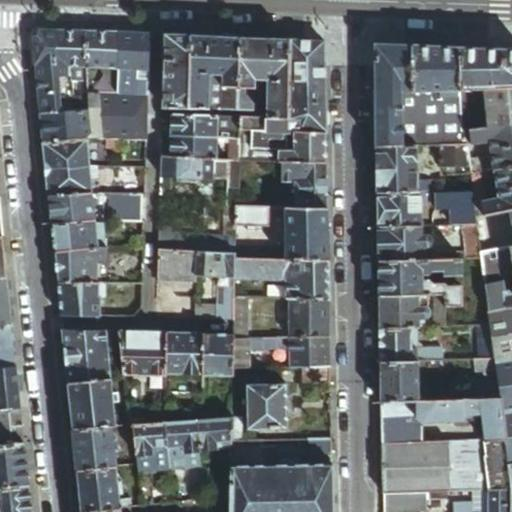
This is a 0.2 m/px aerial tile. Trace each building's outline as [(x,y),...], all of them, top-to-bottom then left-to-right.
[(65,68),(64,33),(41,32),(35,40),(41,101),(64,99),(62,79),(74,78),(73,69),(65,68)] [(88,34),(64,33),(65,68),(73,69),(89,69),(88,34)] [(120,35),(88,34),(89,69),(106,70),(119,70),(120,35)] [(152,37),(120,35),(119,70),(131,71),(145,72),(151,72),(152,37)] [(167,37),(165,110),(191,111),(193,38),(167,37)] [(242,41),(193,38),(191,111),(211,112),(213,75),(218,75),(218,79),(225,79),(224,84),(240,85),(242,41)] [(292,43),(242,41),(240,85),(258,86),(258,77),(270,78),(268,119),(278,119),(289,120),(292,43)] [(328,44),(292,43),(289,120),(308,121),(308,134),(330,134),(328,44)] [(415,93),(415,49),(378,48),(379,92),(404,93),(415,93)] [(462,51),(415,49),(415,93),(463,94),(463,93),(462,51)] [(511,53),(462,51),(463,93),(477,92),(487,92),(511,90),(511,53)] [(105,82),(106,70),(89,69),(90,81),(105,82)] [(119,70),(106,70),(105,82),(119,83),(119,70)] [(131,71),(119,70),(119,83),(131,84),(131,71)] [(131,71),(131,84),(150,85),(151,78),(145,78),(145,72),(131,71)] [(105,82),(90,81),(91,94),(118,95),(119,83),(105,82)] [(119,83),(118,95),(150,96),(150,85),(131,84),(119,83)] [(240,85),(224,84),(223,112),(239,113),(240,85)] [(258,86),(240,85),(239,113),(256,114),(258,86)] [(511,127),(511,90),(487,92),(490,130),(511,127)] [(404,93),(379,92),(380,148),(405,147),(404,93)] [(477,92),(463,93),(463,94),(464,124),(467,125),(468,132),(472,132),(477,131),(477,92)] [(463,94),(415,93),(415,125),(464,124),(463,94)] [(91,96),(92,111),(94,134),(92,140),(149,141),(150,96),(118,95),(91,94),(91,96)] [(80,97),(76,98),(76,112),(92,111),(91,96),(80,97)] [(64,99),(41,101),(43,114),(76,112),(76,98),(70,98),(64,99)] [(92,111),(76,112),(43,114),(46,144),(92,140),(94,134),(92,111)] [(221,117),(176,115),(175,132),(175,137),(220,139),(220,133),(221,117)] [(239,118),(221,117),(220,133),(242,133),(242,132),(243,118),(239,118)] [(268,119),(243,118),(242,132),(277,133),(278,119),(268,119)] [(308,121),(289,120),(278,119),(277,133),(279,133),(296,133),(308,134),(308,121)] [(464,124),(415,125),(416,147),(420,147),(432,147),(444,146),(469,146),(468,132),(467,125),(464,124)] [(511,127),(490,130),(492,144),(495,166),(496,170),(496,172),(511,169),(511,127)] [(477,131),(472,132),(474,146),(481,145),(492,144),(490,130),(477,131)] [(277,133),(242,132),(242,133),(242,140),(241,150),(250,150),(279,151),(279,133),(277,133)] [(472,132),(468,132),(469,146),(473,169),(474,175),(481,174),(485,174),(484,172),(484,167),(481,145),(474,146),(472,132)] [(296,133),(279,133),(279,151),(280,151),(295,152),(296,133)] [(330,165),(330,134),(308,134),(296,133),(295,152),(280,151),(280,163),(285,163),(330,165)] [(220,139),(175,137),(174,159),(218,161),(219,161),(220,139)] [(233,140),(220,139),(219,161),(232,161),(233,140)] [(92,140),(46,144),(49,171),(94,167),(92,140)] [(241,150),(242,140),(233,140),(232,161),(241,162),(241,150)] [(473,169),(469,146),(444,146),(444,169),(473,169)] [(420,147),(416,147),(405,147),(380,148),(380,195),(423,194),(433,194),(433,182),(421,182),(420,154),(420,147)] [(250,150),(241,150),(241,162),(242,162),(249,162),(250,150)] [(174,159),(164,158),(163,177),(217,180),(217,179),(218,161),(174,159)] [(218,161),(217,179),(231,179),(232,161),(219,161),(218,161)] [(241,162),(232,161),(231,179),(231,190),(241,191),(242,162),(241,162)] [(331,210),(330,165),(285,163),(284,183),(297,183),(297,192),(306,192),(306,210),(331,210)] [(96,194),(94,167),(49,171),(51,199),(96,194)] [(109,194),(147,195),(148,169),(110,167),(109,194)] [(511,212),(511,169),(496,172),(496,173),(497,177),(500,201),(502,214),(511,212)] [(483,187),(481,174),(474,175),(475,188),(483,187)] [(433,182),(433,194),(448,194),(448,181),(433,182)] [(487,187),(483,187),(475,188),(476,193),(477,201),(477,204),(489,202),(487,187)] [(477,201),(476,193),(448,194),(433,194),(423,194),(423,199),(432,201),(477,201)] [(98,222),(96,194),(51,199),(54,225),(98,222)] [(423,194),(380,195),(381,229),(424,228),(423,199),(423,194)] [(117,196),(116,221),(145,222),(146,197),(117,196)] [(479,219),(493,216),(502,214),(500,201),(489,202),(477,204),(479,216),(479,219)] [(239,208),(228,207),(228,219),(239,219),(239,208)] [(265,209),(239,208),(239,219),(265,220),(265,209)] [(265,220),(239,219),(238,229),(238,240),(238,242),(250,242),(250,227),(273,228),(273,220),(273,209),(265,209),(265,220)] [(273,209),(273,220),(282,221),(288,217),(287,209),(273,209)] [(332,263),(331,210),(306,210),(287,209),(288,217),(288,253),(288,262),(332,263)] [(480,226),(479,219),(479,216),(432,216),(432,228),(438,227),(447,227),(466,227),(480,226)] [(497,240),(493,216),(479,219),(480,226),(484,254),(499,251),(497,240)] [(239,219),(228,219),(227,229),(238,229),(239,219)] [(100,249),(98,222),(54,225),(57,254),(100,249)] [(184,236),(162,222),(161,252),(200,254),(238,256),(238,244),(238,242),(238,240),(227,239),(184,236)] [(138,233),(147,233),(147,224),(138,223),(138,233)] [(484,254),(480,226),(466,227),(467,237),(470,254),(471,260),(484,260),(484,254)] [(447,238),(447,227),(438,227),(438,238),(447,238)] [(467,237),(466,227),(447,227),(447,238),(467,237)] [(424,228),(381,229),(381,262),(425,261),(424,254),(424,249),(431,249),(432,249),(433,248),(434,248),(435,247),(436,244),(435,241),(434,239),(432,238),(424,238),(424,228)] [(227,229),(227,239),(238,240),(238,229),(227,229)] [(497,240),(499,251),(511,249),(508,238),(497,240)] [(0,281),(9,280),(5,239),(0,239),(0,281)] [(499,251),(484,254),(484,260),(486,270),(492,269),(505,267),(511,266),(511,248),(511,249),(499,251)] [(57,254),(60,283),(100,284),(99,264),(108,264),(108,250),(100,249),(57,254)] [(248,261),(288,262),(288,253),(283,251),(249,250),(248,261)] [(200,254),(161,252),(160,283),(199,284),(199,279),(200,254)] [(238,256),(200,254),(199,279),(221,279),(235,280),(237,280),(238,260),(238,256)] [(248,261),(244,261),(238,260),(237,280),(285,281),(288,281),(288,262),(248,261)] [(425,261),(381,262),(382,298),(421,296),(430,296),(437,296),(446,296),(446,308),(460,307),(463,308),(463,287),(450,288),(446,284),(433,285),(431,281),(425,281),(425,276),(432,276),(434,274),(446,274),(446,277),(465,277),(465,260),(456,260),(425,261)] [(332,300),(332,263),(288,262),(288,281),(285,281),(284,300),(289,300),(332,300)] [(505,267),(492,269),(494,286),(507,284),(505,267)] [(492,269),(486,270),(488,287),(494,286),(492,269)] [(200,306),(199,320),(236,322),(237,307),(237,299),(236,299),(235,280),(221,279),(221,288),(227,288),(227,301),(229,301),(229,310),(225,310),(225,307),(200,306)] [(0,329),(13,328),(9,280),(0,281),(0,329)] [(104,318),(105,291),(109,291),(109,284),(100,284),(60,283),(64,317),(103,318),(104,318)] [(492,313),(511,309),(511,292),(508,293),(507,284),(494,286),(488,287),(492,313)] [(421,296),(382,298),(383,328),(414,328),(421,327),(421,320),(428,320),(431,319),(433,316),(434,314),(432,309),(430,308),(430,307),(429,307),(428,307),(427,307),(421,307),(421,296)] [(430,296),(421,296),(421,307),(427,307),(428,307),(429,307),(430,307),(430,308),(430,296)] [(437,327),(446,327),(446,308),(446,296),(437,296),(437,327)] [(237,307),(236,322),(236,336),(236,340),(247,340),(250,299),(237,299),(237,307)] [(333,337),(332,300),(289,300),(289,339),(292,339),(333,337)] [(511,361),(511,309),(492,313),(494,327),(498,360),(499,361),(499,364),(511,361)] [(498,360),(494,327),(480,327),(483,361),(498,360)] [(0,349),(15,347),(13,328),(0,329),(0,349)] [(414,328),(383,328),(383,363),(414,362),(414,349),(414,328)] [(111,362),(108,332),(65,331),(71,384),(114,381),(111,362)] [(125,361),(122,333),(108,332),(111,362),(125,361)] [(169,370),(169,334),(122,333),(125,361),(126,375),(168,377),(169,370)] [(205,371),(206,335),(169,334),(169,370),(205,371)] [(236,340),(236,336),(206,335),(205,371),(205,374),(235,375),(236,370),(236,340)] [(333,368),(333,337),(292,339),(292,347),(292,369),(306,369),(333,368)] [(292,347),(292,339),(289,339),(262,339),(262,349),(285,349),(292,347)] [(247,340),(236,340),(236,370),(248,370),(250,370),(250,340),(247,340)] [(0,370),(17,368),(15,347),(0,349),(0,370)] [(440,349),(414,349),(414,362),(421,362),(440,362),(440,349)] [(499,361),(498,360),(483,361),(476,361),(476,362),(478,377),(491,376),(490,372),(500,371),(499,364),(499,361)] [(511,413),(511,361),(499,364),(500,371),(502,383),(504,401),(506,415),(511,413)] [(414,362),(383,363),(384,403),(421,402),(421,362),(414,362)] [(478,377),(476,362),(467,362),(469,378),(478,377)] [(17,369),(17,368),(0,370),(0,412),(21,410),(17,369)] [(334,384),(333,368),(306,369),(306,385),(334,384)] [(274,369),(250,370),(248,370),(248,386),(274,386),(274,369)] [(248,370),(236,370),(235,375),(235,380),(248,386),(248,370)] [(114,381),(71,384),(76,429),(114,427),(118,427),(116,405),(115,397),(114,381)] [(481,401),(504,401),(502,383),(479,386),(481,401)] [(274,386),(248,386),(250,432),(290,432),(289,386),(274,386)] [(472,401),(481,401),(479,386),(470,387),(472,401)] [(451,394),(451,402),(462,401),(462,393),(451,394)] [(421,402),(384,403),(385,445),(427,444),(426,423),(465,422),(465,418),(465,401),(462,401),(451,402),(421,402)] [(484,418),(481,401),(472,401),(465,401),(465,418),(484,418)] [(510,442),(506,415),(504,401),(481,401),(484,418),(488,443),(510,442)] [(25,445),(21,410),(0,412),(0,420),(0,422),(0,434),(2,434),(3,447),(25,445)] [(179,411),(168,412),(168,424),(180,423),(179,411)] [(143,412),(129,412),(131,426),(136,426),(168,424),(168,412),(154,412),(154,418),(143,418),(143,412)] [(235,420),(201,422),(204,450),(219,449),(219,443),(234,442),(235,420)] [(246,421),(235,420),(234,442),(245,442),(246,421)] [(204,450),(201,422),(180,423),(168,424),(170,447),(173,470),(205,467),(204,450)] [(170,447),(168,424),(136,426),(137,438),(139,457),(156,455),(155,448),(170,447)] [(137,438),(136,426),(131,426),(127,427),(128,439),(137,438)] [(114,427),(76,429),(80,471),(119,468),(117,453),(119,453),(118,442),(116,442),(114,427)] [(335,456),(335,441),(311,441),(311,457),(335,456)] [(245,442),(234,442),(234,457),(264,457),(264,450),(264,443),(264,442),(245,442)] [(511,458),(510,442),(488,443),(486,443),(487,459),(511,458)] [(490,492),(487,459),(486,443),(451,444),(453,493),(474,493),(476,493),(490,492)] [(427,444),(385,445),(385,495),(428,494),(447,493),(453,493),(451,444),(427,444)] [(0,490),(30,487),(25,445),(3,447),(0,447),(0,490)] [(511,492),(511,470),(511,465),(511,458),(487,459),(490,492),(511,492)] [(234,468),(233,488),(233,499),(233,511),(336,511),(335,467),(234,468)] [(120,483),(119,468),(80,471),(84,511),(101,511),(123,510),(122,500),(122,495),(125,495),(124,483),(120,483)] [(195,503),(209,501),(207,486),(199,487),(194,492),(195,503)] [(0,511),(33,511),(30,487),(0,490),(0,511)] [(233,499),(233,488),(224,489),(224,500),(233,499)] [(165,506),(177,505),(175,491),(167,491),(164,495),(165,506)] [(511,511),(511,492),(490,492),(476,493),(476,505),(455,505),(455,511),(511,511)] [(447,493),(428,494),(428,502),(447,501),(447,493)] [(428,494),(385,495),(386,503),(385,511),(428,511),(428,502),(428,494)] [(123,510),(134,509),(133,499),(122,500),(123,510)]
